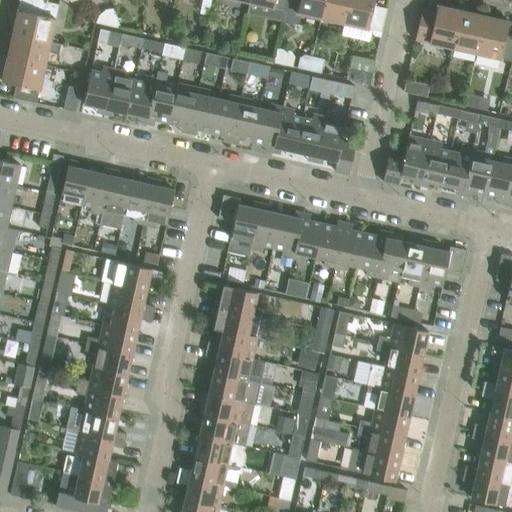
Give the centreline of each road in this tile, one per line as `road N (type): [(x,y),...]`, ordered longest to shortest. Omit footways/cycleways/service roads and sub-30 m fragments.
road 1 (residential): [(146,511),(168,413),(162,399),(214,169)]
road 2 (residential): [(434,511),(432,489),(488,232)]
road 3 (residential): [(214,169),(0,120)]
road 4 (residential): [(360,202),(405,0)]
road 5 (residential): [(360,202),(214,169)]
road 6 (residential): [(488,232),(360,202)]
